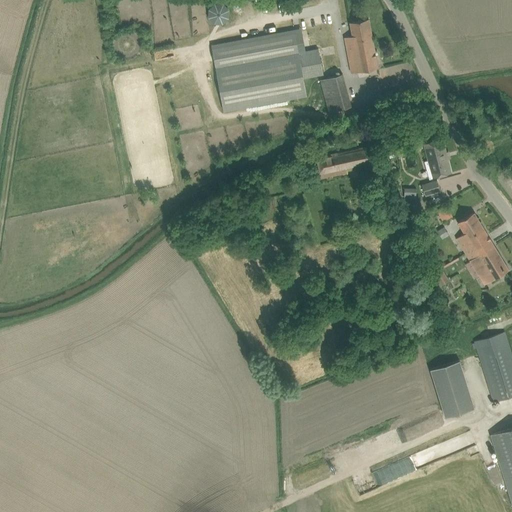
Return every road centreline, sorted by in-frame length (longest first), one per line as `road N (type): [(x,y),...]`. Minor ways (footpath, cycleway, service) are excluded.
road 1 (track): [(511,410),(469,421),(271,511)]
road 2 (unclassified): [(511,216),(448,112),(394,0)]
road 3 (track): [(44,0),(0,211)]
